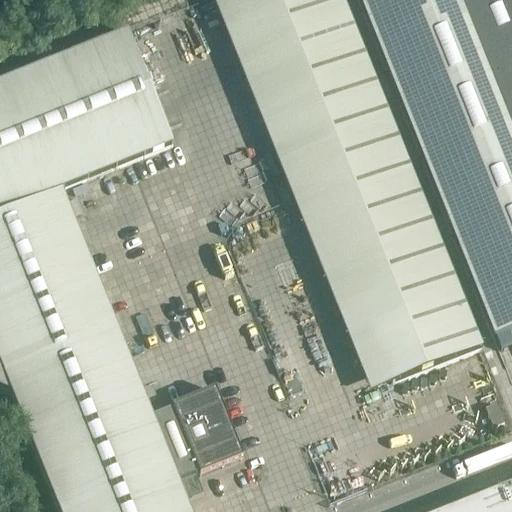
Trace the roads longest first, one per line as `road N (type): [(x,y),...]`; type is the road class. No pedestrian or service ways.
road 1 (unknown): [(278,430),(197,220),(209,131),(184,44)]
road 2 (unknown): [(314,415),(256,266),(262,252),(282,246),(292,253),(352,413)]
road 3 (unknown): [(352,413),(373,428),(391,427),(467,395)]
